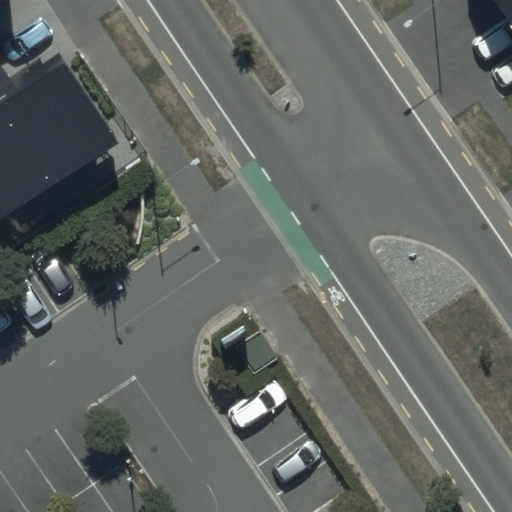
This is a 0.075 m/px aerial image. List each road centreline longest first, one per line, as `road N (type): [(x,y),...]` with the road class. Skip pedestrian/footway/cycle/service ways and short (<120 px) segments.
road 1 (residential): [(511,489),(178,0)]
road 2 (residential): [(308,0),(511,297)]
